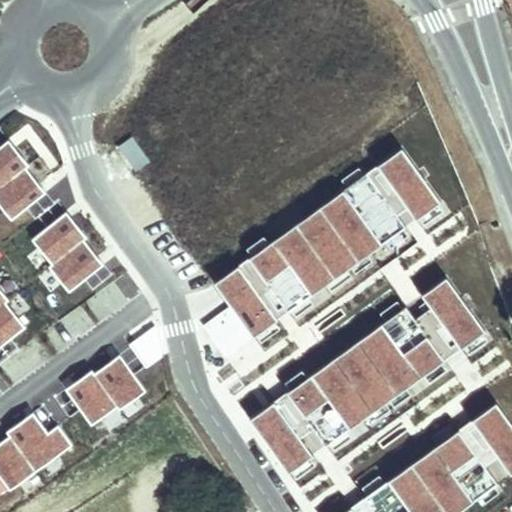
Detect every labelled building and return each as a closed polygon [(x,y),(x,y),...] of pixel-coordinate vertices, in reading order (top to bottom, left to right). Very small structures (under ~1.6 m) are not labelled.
[(252,134),(284,142),(296,94),(264,86),(252,134)] [(0,201),(13,218),(47,192),(12,147),(0,155),(0,201)] [(411,222),(440,203),(404,149),(210,277),(250,337),(415,229),(411,222)] [(69,291),(105,263),(66,214),(30,242),(69,291)] [(360,340),(403,308),(379,275),(337,305),(343,313),(326,325),(334,335),(349,324),(360,340)] [(313,429),(323,445),(488,338),(451,280),(285,388),(289,394),(251,419),(286,473),(310,458),(298,439),(313,429)] [(0,347),(27,331),(0,289),(0,347)] [(121,354),(69,388),(93,425),(145,390),(121,354)] [(387,404),(356,422),(369,445),(400,427),(387,404)] [(511,425),(498,405),(338,511),(459,511),(498,486),(483,465),(495,457),(508,477),(511,473),(511,425)] [(72,447),(59,426),(44,435),(34,419),(0,439),(0,474),(8,487),(72,447)]
